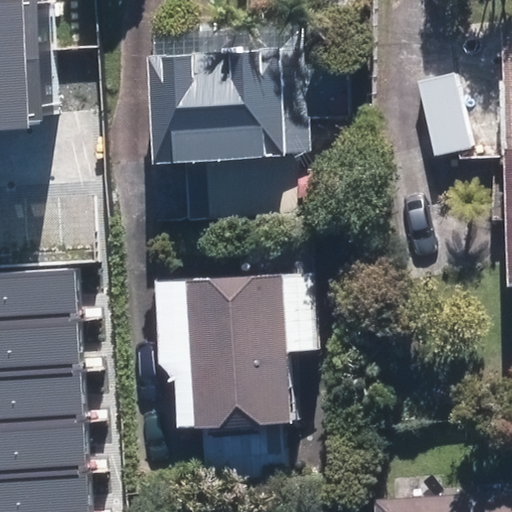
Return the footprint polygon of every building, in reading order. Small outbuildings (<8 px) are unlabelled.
[(37,0),(0,0),(0,128),(45,126),(37,0)] [(149,53),(155,163),(299,152),(308,146),(301,44),(149,53)] [(435,75),(451,151),(488,143),(472,67),(435,75)] [(0,320),(74,316),(74,313),(71,265),(0,269),(0,320)] [(315,275),(186,282),(195,430),(288,425),(284,354),(320,352),(315,275)] [(0,320),(0,368),(77,364),(74,316),(0,320)] [(0,420),(80,415),(77,364),(0,368),(0,420)] [(0,420),(0,474),(84,469),(80,415),(0,420)] [(0,511),(86,511),(84,469),(0,474),(0,511)] [(511,511),(511,492),(371,500),(371,511),(511,511)]
